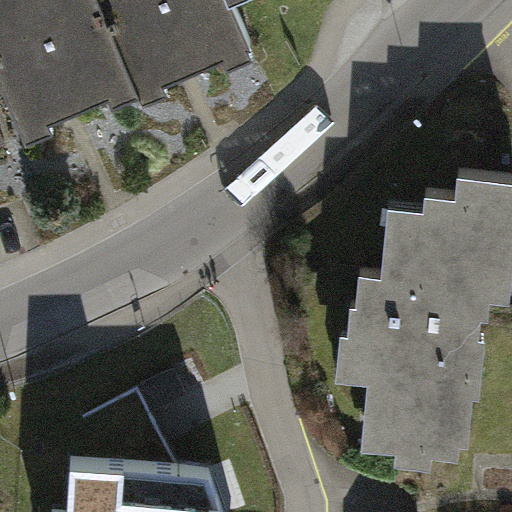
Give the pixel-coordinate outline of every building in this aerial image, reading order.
[(0,0),(0,92),(21,143),(131,97),(90,0),(0,0)] [(217,0),(90,0),(131,97),(239,52),(217,0)] [(441,203),(373,195),(364,265),(333,262),(319,376),(347,380),(340,436),(454,450),(473,293),(493,296),(507,175),(446,168),(441,203)] [(176,368),(139,386),(151,412),(188,393),(176,368)] [(208,462),(72,454),(69,504),(53,503),(52,511),(225,511),(226,510),(208,462)]
